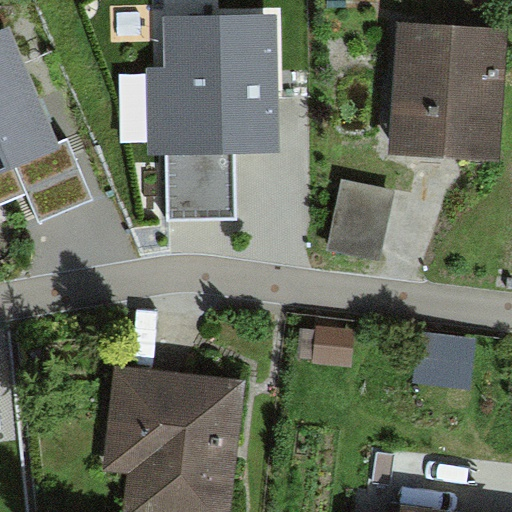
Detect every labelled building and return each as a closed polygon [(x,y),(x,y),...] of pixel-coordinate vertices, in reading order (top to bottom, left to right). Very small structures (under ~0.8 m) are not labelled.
[(280,156),(276,21),(164,24),(166,79),(152,79),(154,155),(168,155),(170,223),(236,221),(234,158),(280,156)] [(394,167),(498,166),(498,34),(394,35),(394,167)] [(53,155),(8,40),(0,43),(0,201),(32,189),(42,215),(85,198),(65,150),(53,155)] [(376,258),(392,195),(347,183),(331,246),(376,258)] [(131,511),(227,511),(240,391),(121,379),(112,470),(136,472),(131,511)]
